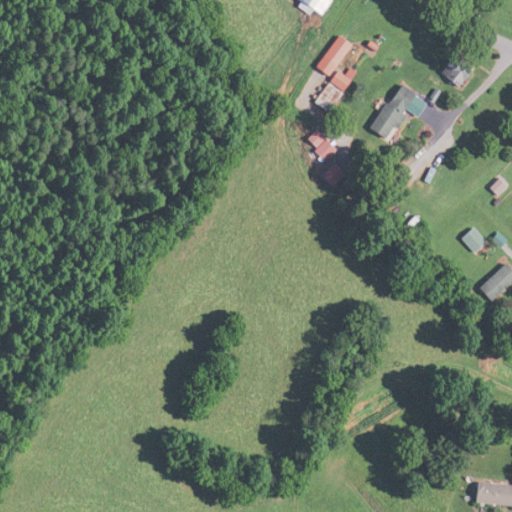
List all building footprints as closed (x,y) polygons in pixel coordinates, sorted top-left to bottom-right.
[(288,0),(304,12),(306,10),(312,14),(323,0),(288,0)] [(454,87),(467,65),(445,52),(432,73),(454,87)] [(321,111),(335,91),(321,82),(307,101),(321,111)] [(360,126),(378,139),(411,95),(394,82),(360,126)] [(485,301),(511,276),(511,275),(499,261),(472,286),(485,301)] [(465,503),(505,505),(507,484),(467,482),(465,503)]
